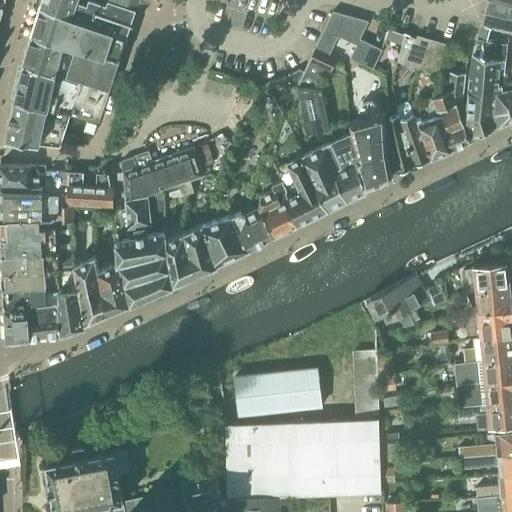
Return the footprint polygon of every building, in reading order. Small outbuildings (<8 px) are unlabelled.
[(98,26),(126,35),(135,7),(112,0),(41,0),(40,5),(41,5),(40,7),(98,26)] [(511,0),(488,0),(485,13),(494,16),(511,19),(511,0)] [(126,35),(98,26),(40,7),(32,33),(69,44),(118,60),(126,35)] [(357,17),(333,10),(324,28),(347,38),(357,17)] [(494,16),(485,13),(473,53),(470,69),(468,90),(498,93),(497,111),(500,122),(511,117),(511,82),(504,83),(508,43),(487,40),(491,26),(494,16)] [(346,39),(357,43),(369,20),(357,17),(347,38),(346,39)] [(316,47),(330,54),(339,35),(324,28),(316,47)] [(32,33),(23,63),(42,68),(80,79),(109,88),(118,60),(69,44),(32,33)] [(417,38),(406,33),(397,61),(418,67),(433,39),(418,35),(417,38)] [(371,43),(360,38),(350,58),(362,63),(371,43)] [(433,39),(418,67),(438,73),(451,44),(433,39)] [(382,49),(371,43),(362,63),(373,68),(382,49)] [(336,59),(315,48),(309,59),(331,70),(336,59)] [(69,112),(80,79),(42,68),(23,63),(15,99),(69,112)] [(281,79),(268,82),(268,83),(298,86),(305,70),(299,67),(294,73),(281,79)] [(451,89),(433,96),(438,113),(442,112),(449,127),(445,129),(452,144),(452,145),(453,147),(470,139),(459,106),(462,105),(465,76),(448,81),(451,89)] [(109,88),(80,79),(70,112),(99,120),(109,88)] [(321,87),(297,86),(302,109),(307,133),(329,128),(321,87)] [(500,123),(500,122),(497,111),(498,93),(468,90),(465,117),(472,135),(500,123)] [(421,116),(417,117),(428,145),(432,156),(453,147),(452,145),(452,144),(445,129),(449,127),(442,112),(438,113),(433,96),(423,100),(429,117),(423,119),(421,116)] [(386,133),(386,110),(381,112),(379,103),(371,98),(363,102),(359,109),(361,117),(350,120),(356,145),(358,153),(359,157),(356,158),(367,190),(375,187),(373,182),(393,173),(391,161),(387,146),(387,145),(386,133)] [(69,112),(15,99),(14,101),(15,101),(6,139),(60,145),(69,112)] [(407,100),(397,104),(397,107),(399,114),(400,113),(415,163),(432,156),(428,145),(417,117),(416,118),(410,103),(407,100)] [(399,114),(390,116),(391,132),(386,133),(387,145),(387,146),(391,161),(395,160),(398,171),(415,163),(400,113),(399,114)] [(93,133),(94,131),(96,123),(87,120),(84,130),(93,133)] [(351,131),(332,140),(336,145),(345,164),(336,167),(349,199),(367,190),(356,158),(359,157),(358,153),(356,145),(350,120),(349,120),(351,131)] [(336,145),(332,140),(304,154),(312,172),(329,209),(349,199),(336,167),(345,164),(336,145)] [(116,237),(118,260),(125,286),(129,301),(174,282),(170,266),(166,240),(167,239),(167,229),(165,229),(163,190),(182,183),(186,194),(194,191),(190,181),(203,176),(194,147),(171,154),(151,161),(148,151),(122,161),(122,171),(127,209),(115,210),(117,237),(116,237)] [(276,167),(282,179),(286,187),(285,188),(288,196),(285,197),(297,224),(329,209),(312,172),(304,154),(276,167)] [(1,163),(1,183),(45,183),(46,173),(40,174),(36,164),(1,163)] [(45,183),(1,183),(1,201),(42,201),(42,193),(67,194),(70,171),(46,170),(46,173),(45,183)] [(83,172),(70,171),(67,194),(65,202),(71,202),(72,202),(113,205),(108,173),(97,172),(96,185),(83,185),(83,172)] [(274,234),(275,235),(297,224),(285,197),(288,196),(285,188),(286,187),(282,179),(273,184),(274,187),(281,200),(262,209),(274,234)] [(246,212),(245,213),(244,216),(240,229),(250,248),(257,244),(268,239),(268,238),(274,234),(262,209),(281,200),(274,187),(260,194),(259,206),(246,212)] [(65,202),(67,194),(42,193),(42,201),(1,201),(1,202),(1,216),(57,216),(57,202),(61,202),(65,202)] [(85,320),(75,263),(73,220),(72,202),(71,202),(65,202),(61,202),(57,202),(57,216),(57,233),(58,251),(59,267),(59,283),(60,314),(60,331),(60,332),(61,332),(86,323),(85,320)] [(203,223),(217,262),(250,248),(240,229),(244,216),(245,213),(240,212),(239,210),(237,211),(238,212),(204,221),(203,223)] [(29,251),(58,251),(57,233),(57,216),(1,216),(1,217),(2,236),(3,252),(29,251)] [(217,262),(203,223),(184,232),(196,276),(212,269),(210,266),(217,262)] [(184,232),(167,239),(166,240),(170,266),(174,282),(182,278),(183,282),(196,276),(184,232)] [(59,267),(58,251),(29,251),(29,267),(3,268),(3,269),(5,305),(29,302),(34,302),(33,285),(48,283),(47,279),(48,268),(59,267)] [(29,251),(3,252),(3,268),(29,267),(29,251)] [(107,315),(99,268),(96,254),(75,263),(85,320),(95,316),(96,320),(107,315)] [(466,291),(475,288),(502,285),(510,284),(509,267),(510,267),(511,262),(511,259),(507,256),(502,260),(502,262),(472,265),(473,268),(464,269),(466,291)] [(99,268),(107,315),(122,309),(120,305),(129,301),(125,286),(118,260),(99,268)] [(32,335),(60,332),(60,331),(60,314),(59,283),(59,267),(48,268),(47,279),(48,283),(33,285),(34,302),(29,302),(31,321),(32,335)] [(413,275),(371,297),(380,316),(396,307),(406,326),(415,322),(408,310),(430,299),(426,289),(424,285),(419,287),(413,275)] [(426,289),(430,299),(434,306),(447,299),(439,283),(426,289)] [(466,312),(511,306),(511,301),(510,284),(502,285),(475,288),(477,306),(465,307),(466,312)] [(29,302),(5,305),(7,334),(8,334),(11,337),(11,338),(32,335),(31,321),(29,302)] [(511,306),(466,312),(468,334),(479,333),(480,336),(511,333),(511,306)] [(448,330),(431,332),(433,344),(450,341),(448,330)] [(511,333),(480,336),(473,337),(474,346),(463,347),(465,360),(465,361),(511,355),(511,333)] [(357,414),(379,412),(376,345),(353,345),(357,414)] [(392,354),(378,356),(380,374),(394,371),(392,354)] [(465,360),(454,362),(457,383),(511,377),(511,355),(465,361),(465,360)] [(235,377),(240,415),(321,405),(317,367),(235,377)] [(394,376),(380,378),(381,391),(396,389),(394,376)] [(511,377),(457,383),(459,405),(460,405),(460,406),(473,405),(511,400),(511,377)] [(400,393),(383,395),(384,405),(401,403),(400,393)] [(511,400),(473,405),(455,407),(456,416),(476,413),(477,429),(491,427),(491,425),(511,423),(511,400)] [(379,416),(241,424),(225,425),(228,511),(280,511),(280,496),(330,493),(330,492),(381,490),(379,416)] [(498,453),(511,452),(511,429),(496,431),(497,443),(458,446),(459,457),(498,453)] [(399,442),(384,444),(385,461),(400,460),(399,442)] [(210,511),(208,508),(191,506),(189,500),(222,494),(217,472),(181,479),(182,486),(124,499),(119,471),(130,468),(126,447),(115,450),(115,449),(91,453),(90,449),(83,444),(74,446),(69,454),(69,458),(45,462),(54,511),(64,511),(89,507),(89,511),(210,511)] [(511,452),(498,453),(459,457),(460,467),(499,463),(500,474),(511,472),(511,452)] [(394,464),(382,464),(383,480),(394,479),(394,464)] [(511,472),(500,474),(475,477),(475,486),(476,497),(502,495),(511,493),(511,472)] [(511,511),(511,493),(502,495),(476,497),(477,507),(478,511),(511,511)] [(385,511),(404,511),(404,500),(386,500),(385,511)]
